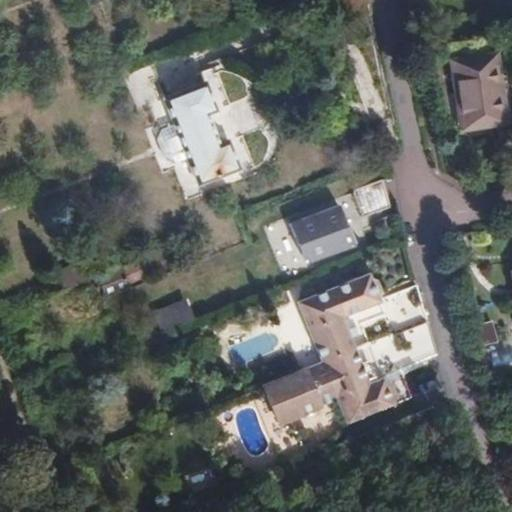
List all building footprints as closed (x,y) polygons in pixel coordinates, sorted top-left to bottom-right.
[(455,59),(464,126),(506,120),(496,53),(455,59)] [(166,98),(200,185),(239,169),(228,142),(218,146),(206,115),(216,111),(205,83),(166,98)] [(398,208),(390,185),(388,180),(358,192),(360,197),(369,220),(398,208)] [(336,207),(290,225),(306,264),(351,246),(336,207)] [(123,269),(128,283),(172,266),(166,252),(123,269)] [(319,364),(353,350),(349,340),(342,324),(339,317),(354,312),(376,303),(376,305),(389,336),(425,321),(414,287),(377,300),(367,275),(294,303),(306,332),(312,347),(319,364)] [(511,275),(503,277),(511,327),(511,275)] [(148,307),(158,331),(203,313),(193,289),(148,307)] [(342,324),(349,340),(355,338),(352,331),(348,321),(342,324)] [(434,353),(425,321),(389,336),(396,352),(401,367),(434,353)] [(479,344),(495,342),(492,322),(477,324),(479,344)] [(319,364),(261,387),(275,422),(333,399),(344,424),(391,404),(389,400),(392,394),(387,383),(381,380),(374,361),(396,352),(389,336),(353,350),(319,364)]
